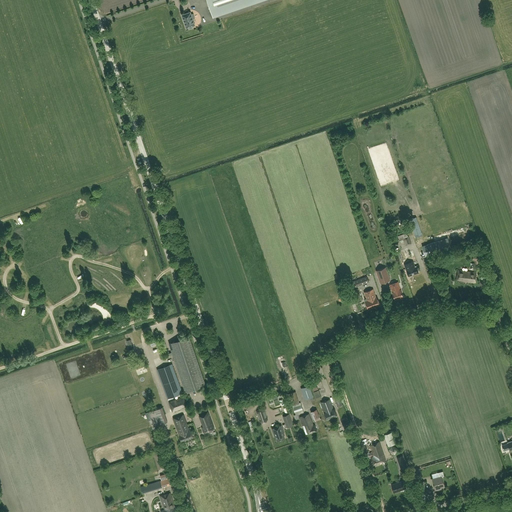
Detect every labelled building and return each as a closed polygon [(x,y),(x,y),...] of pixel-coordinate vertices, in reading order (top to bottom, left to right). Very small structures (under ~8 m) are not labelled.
[(207,0),(213,17),(264,0),(207,0)] [(190,12),(182,15),(186,28),(189,27),(189,29),(193,28),(192,26),(195,25),(193,19),(195,18),(193,14),(191,14),(190,12)] [(422,234),(417,218),(410,220),(415,237),(414,237),(417,248),(426,245),(422,234)] [(407,233),(398,236),(400,242),(404,241),(403,239),(408,236),(407,233)] [(442,250),(439,241),(427,245),(430,254),(442,250)] [(419,265),(415,267),(413,262),(412,262),(407,250),(400,253),(407,270),(407,271),(409,276),(419,272),(418,270),(420,269),(419,265)] [(440,255),(435,261),(443,268),(447,263),(440,255)] [(386,267),(376,271),(381,283),(390,280),(386,267)] [(458,271),(457,280),(475,283),(477,273),(458,271)] [(354,288),(369,282),(367,276),(352,282),(354,288)] [(398,282),(390,285),(392,292),(394,300),(403,297),(401,290),(398,282)] [(362,301),(358,289),(350,291),(354,304),(362,301)] [(373,289),(364,293),(367,301),(365,302),(368,309),(380,305),(377,297),(376,297),(373,289)] [(170,344),(186,392),(206,385),(190,337),(170,344)] [(172,364),(158,369),(168,399),(182,394),(172,364)] [(305,400),(313,397),(309,386),(301,388),(305,400)] [(304,413),(300,403),(296,392),(288,394),(292,406),(293,405),(296,415),(294,416),(296,420),(299,419),(298,415),(304,413)] [(332,394),(337,407),(342,405),(338,392),(332,394)] [(184,397),(169,402),(173,412),(187,407),(184,397)] [(330,399),(321,403),(325,413),(324,413),(326,420),(337,416),(334,409),(333,409),(330,399)] [(273,403),(264,406),(270,421),(278,418),(273,403)] [(162,407),(150,412),(155,426),(167,422),(162,407)] [(263,423),(266,422),(267,419),(264,409),(261,408),(258,409),(257,412),(260,422),(263,423)] [(199,415),(204,427),(202,427),(204,433),(214,429),(208,411),(199,415)] [(178,428),(187,425),(183,414),(174,418),(178,428)] [(293,425),(289,414),(283,416),(287,427),(293,425)] [(308,414),(300,417),(303,426),(302,426),(306,434),(316,430),(314,425),(313,426),(308,414)] [(187,425),(178,428),(180,435),(179,436),(181,441),(193,437),(190,428),(188,429),(187,425)] [(283,432),(281,425),(272,428),(274,434),(275,434),(277,441),(285,438),(283,432)] [(384,435),(388,446),(397,443),(393,432),(384,435)] [(371,458),(374,464),(385,460),(379,442),(370,445),(374,457),(371,458)] [(391,454),(395,454),(398,451),(396,446),(391,446),(389,450),(391,454)] [(161,481),(162,487),(170,485),(167,473),(160,475),(162,480),(161,481)] [(439,490),(439,489),(445,487),(442,477),(433,479),(435,486),(434,487),(435,491),(439,490)] [(162,487),(161,481),(141,487),(143,493),(151,490),(162,487)] [(404,481),(392,485),(394,493),(406,489),(404,481)] [(418,494),(427,492),(424,481),(415,484),(418,494)] [(170,493),(164,495),(165,495),(168,505),(169,509),(170,509),(171,510),(168,511),(180,511),(179,507),(175,508),(170,493)] [(165,495),(164,495),(160,496),(165,510),(161,511),(160,511),(168,511),(171,510),(170,509),(169,509),(168,505),(165,495)]
